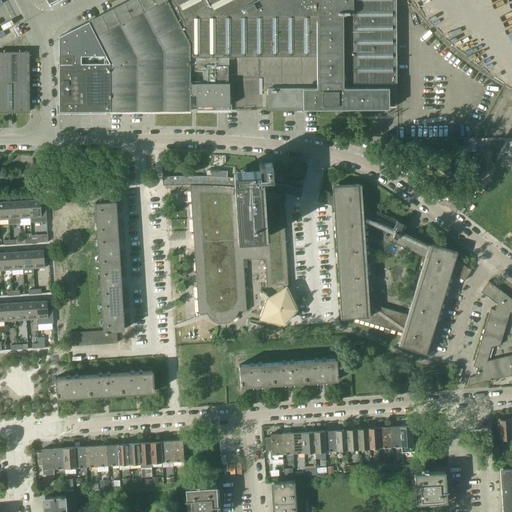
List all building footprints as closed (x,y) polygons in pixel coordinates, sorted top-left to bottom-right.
[(130,0),(88,21),(110,64),(110,111),(190,110),(190,95),(190,43),(167,0),(130,0)] [(396,83),(400,83),(400,68),(396,68),(395,0),(167,0),(190,43),(190,95),(196,95),(196,110),(229,110),(228,57),(230,57),(230,59),(234,59),(234,57),(353,56),(353,84),(353,88),(338,88),(338,82),(321,82),(321,88),(267,89),(267,110),(369,109),(369,106),(396,106),(396,83)] [(58,37),(59,64),(110,64),(88,21),(58,37)] [(110,64),(59,64),(59,112),(110,111),(110,64)] [(476,137),(463,138),(463,149),(476,148),(476,137)] [(259,164),(259,171),(234,172),(234,178),(224,177),(217,177),(206,176),(196,176),(190,176),(181,176),(170,176),(162,177),(163,186),(164,186),(169,186),(174,186),(180,185),(190,185),(193,245),(198,314),(209,313),(209,318),(210,319),(212,320),(213,321),(214,322),(215,322),(217,323),(218,323),(219,324),(221,324),(222,324),(224,324),(225,323),(226,323),(228,323),(229,322),(230,322),(231,321),(232,320),(233,319),(234,318),(235,317),(236,316),(236,315),(237,314),(238,313),(238,311),(246,311),(243,259),(265,259),(267,295),(263,291),(259,292),(260,295),(266,301),(260,318),(282,323),(283,324),(295,309),(295,308),(286,288),(287,288),(288,288),(282,194),(286,195),(291,196),(300,198),(302,189),(293,187),(283,185),(272,183),(260,181),(260,177),(272,176),(272,170),(272,163),(259,164)] [(373,210),(368,208),(359,205),(358,184),(332,186),(333,196),(319,193),(317,202),(325,204),(331,206),(333,206),(341,318),(351,318),(402,333),(398,346),(401,347),(426,354),(450,273),(464,281),(471,270),(461,264),(454,260),(457,252),(432,244),(431,247),(426,244),(415,239),(406,235),(401,233),(403,230),(404,230),(410,226),(392,218),(380,213),(373,210)] [(38,199),(29,200),(30,218),(39,217),(39,222),(47,222),(45,199),(38,199)] [(29,200),(18,201),(19,218),(30,218),(29,200)] [(7,201),(0,201),(0,219),(8,219),(7,201)] [(19,223),(19,218),(18,201),(7,201),(8,219),(9,224),(19,223)] [(95,202),(96,228),(97,234),(118,232),(116,201),(95,202)] [(118,232),(97,234),(99,266),(120,265),(118,232)] [(44,260),(43,250),(32,251),(33,269),(45,268),(44,260)] [(21,251),(11,252),(12,270),(22,269),(21,251)] [(33,269),(32,251),(21,251),(22,269),(23,274),(34,273),(33,269)] [(11,252),(0,252),(0,256),(1,271),(12,270),(11,252)] [(120,265),(99,266),(101,298),(122,297),(120,265)] [(511,299),(501,291),(488,281),(480,292),(487,297),(491,300),(496,304),(494,310),(490,309),(472,366),(477,368),(474,376),(469,377),(467,385),(511,374),(511,299)] [(122,297),(101,298),(103,331),(110,330),(116,330),(124,329),(122,297)] [(35,301),(25,302),(26,320),(37,319),(35,301)] [(47,303),(47,301),(35,301),(37,319),(37,322),(53,321),(52,302),(47,303)] [(25,302),(14,303),(15,321),(26,320),(25,302)] [(14,303),(3,304),(4,321),(15,321),(14,303)] [(336,359),(304,361),(305,382),(322,381),(337,380),(336,359)] [(304,361),(271,363),(273,384),(289,383),(305,382),(304,361)] [(239,365),(240,386),(257,385),(273,384),(271,363),(239,365)] [(454,367),(451,376),(459,379),(462,369),(454,367)] [(153,371),(120,373),(121,394),(137,393),(154,392),(153,371)] [(120,373),(88,375),(89,396),(105,395),(121,394),(120,373)] [(88,375),(55,377),(57,398),(73,397),(89,396),(88,375)] [(500,440),(511,439),(509,419),(498,419),(499,422),(493,423),(494,431),(499,430),(500,440)] [(411,425),(399,426),(401,446),(401,452),(419,451),(418,439),(412,439),(411,438),(418,437),(417,425),(411,426),(411,425)] [(399,426),(389,427),(390,447),(401,446),(399,426)] [(378,427),(367,428),(369,448),(379,448),(378,427)] [(389,427),(378,427),(379,448),(390,447),(389,427)] [(367,428),(356,429),(358,449),(369,448),(367,428)] [(346,429),(334,430),(336,451),(347,450),(346,429)] [(356,429),(346,429),(347,450),(358,449),(356,429)] [(334,430),(324,431),(325,451),(336,451),(334,430)] [(313,431),(302,432),(304,453),(314,452),(313,431)] [(324,431),(313,431),(314,452),(325,451),(324,431)] [(302,432),(292,433),(293,453),(304,453),(302,432)] [(293,453),(292,433),(281,434),(282,454),(293,453)] [(282,454),(281,434),(270,434),(270,437),(271,450),(271,455),(282,454)] [(182,440),(172,441),(173,461),(183,460),(182,440)] [(161,441),(150,442),(151,463),(162,462),(161,441)] [(172,441),(161,441),(162,462),(173,461),(172,441)] [(152,468),(151,463),(150,442),(139,443),(140,463),(141,468),(152,468)] [(128,443),(118,444),(119,465),(130,464),(128,443)] [(139,443),(128,443),(130,464),(140,463),(139,443)] [(118,444),(107,445),(108,465),(119,465),(118,444)] [(107,445),(96,446),(97,466),(108,465),(107,445)] [(85,446),(74,447),(76,467),(87,467),(85,446)] [(96,446),(85,446),(87,467),(97,466),(96,446)] [(76,467),(74,447),(64,448),(65,468),(76,467)] [(43,469),(54,469),(53,448),(41,449),(43,469)] [(64,448),(53,448),(54,469),(65,468),(64,448)] [(511,511),(511,466),(502,467),(503,487),(500,488),(501,494),(503,493),(504,511),(511,511)] [(434,472),(414,473),(416,504),(447,502),(446,490),(444,471),(434,472)] [(66,479),(66,489),(70,489),(69,486),(74,486),(73,478),(66,479)] [(273,482),(274,501),(272,501),(272,507),(275,507),(274,511),(295,511),(294,481),(273,482)] [(216,486),(206,487),(185,488),(186,511),(217,511),(217,505),(219,505),(218,495),(217,495),(216,486)] [(45,497),(45,510),(45,511),(66,511),(65,496),(45,497)]
